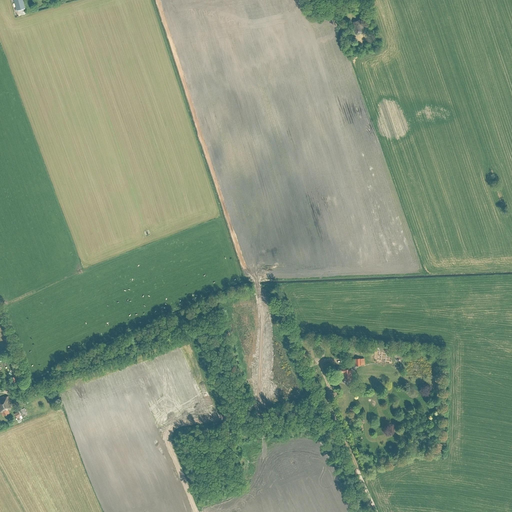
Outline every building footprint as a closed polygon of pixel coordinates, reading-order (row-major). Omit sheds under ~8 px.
[(359,18),(365,27),(369,24),(367,20),(366,21),(363,16),(359,18)] [(361,22),(359,23),(358,20),(353,22),(355,29),(354,30),(355,34),(362,31),(361,29),(363,28),(361,22)] [(343,379),(351,378),(350,365),(337,366),(338,372),(342,371),(343,379)] [(19,374),(17,367),(11,369),(14,376),(19,374)] [(17,382),(15,376),(11,378),(11,379),(8,380),(9,384),(13,383),(17,382)] [(4,397),(0,397),(0,411),(2,416),(9,413),(8,409),(12,408),(8,396),(4,398),(4,397)]
